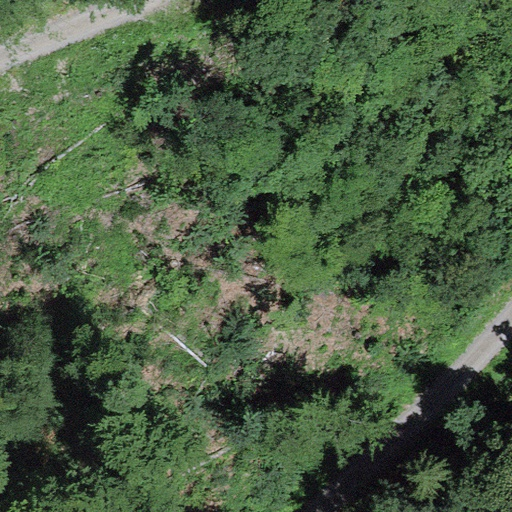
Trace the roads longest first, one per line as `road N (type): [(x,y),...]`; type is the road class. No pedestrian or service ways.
road 1 (track): [(307,511),(511,320)]
road 2 (track): [(154,0),(0,61)]
